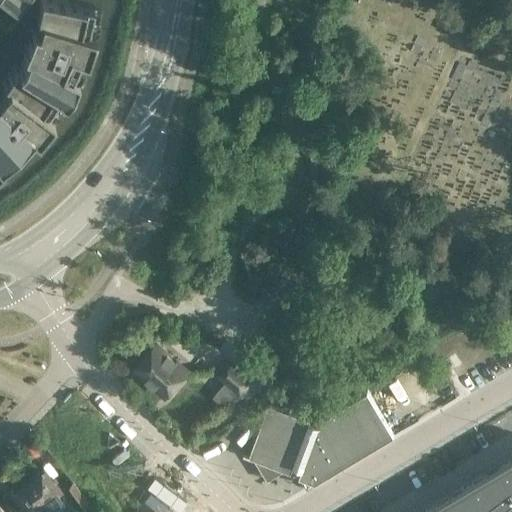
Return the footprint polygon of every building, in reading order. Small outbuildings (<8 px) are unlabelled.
[(77,75),(71,73),(80,54),(85,56),(94,32),(88,30),(93,8),(56,0),(54,0),(39,0),(36,17),(40,18),(37,28),(32,27),(28,39),(22,51),(26,53),(18,68),(14,65),(3,82),(7,85),(0,93),(0,161),(31,132),(36,136),(52,116),(47,112),(59,95),(64,98),(77,75)] [(1,0),(16,11),(24,0),(1,0)] [(156,344),(135,369),(166,395),(187,370),(156,344)] [(227,360),(217,371),(241,391),(252,380),(260,369),(238,351),(230,362),(227,360)] [(267,404),(264,413),(249,456),(243,453),(242,455),(254,459),(267,480),(283,470),(290,472),(293,466),(301,469),(299,476),(314,482),(393,434),(366,390),(323,417),(319,425),(309,421),(309,419),(267,404)] [(511,511),(511,458),(420,511),(511,511)] [(43,470),(29,481),(49,509),(58,502),(65,511),(71,506),(75,511),(86,511),(92,508),(88,503),(89,503),(73,482),(61,490),(53,480),(51,481),(43,470)] [(51,511),(49,509),(29,481),(14,491),(23,502),(21,503),(26,511),(51,511)]
